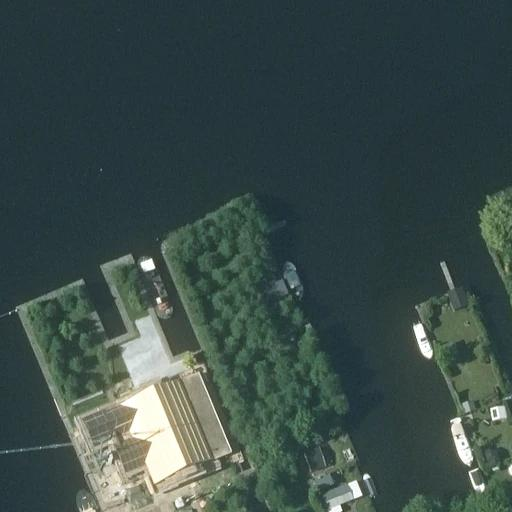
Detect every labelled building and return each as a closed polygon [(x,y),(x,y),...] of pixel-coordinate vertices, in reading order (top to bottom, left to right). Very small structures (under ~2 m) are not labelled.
[(280,264),(294,294),(308,288),(295,258),(280,264)] [(269,284),(256,291),(266,311),(279,304),(269,284)] [(455,343),(443,347),(447,358),(459,354),(455,343)] [(235,461),(202,380),(128,410),(127,410),(86,427),(97,454),(115,447),(128,479),(131,480),(151,472),(160,492),(235,461)] [(476,412),(474,402),(462,406),(465,415),(476,412)] [(505,408),(490,411),(492,423),(507,421),(505,408)] [(316,448),(305,452),(314,477),(325,473),(324,470),(330,468),(323,447),(317,449),(316,448)] [(495,450),(483,454),(487,466),(499,461),(495,450)] [(351,462),(359,459),(356,451),(348,454),(351,462)] [(317,493),(333,487),(330,478),(314,484),(317,493)] [(362,498),(356,483),(319,497),(324,511),(340,511),(339,507),(362,498)]
